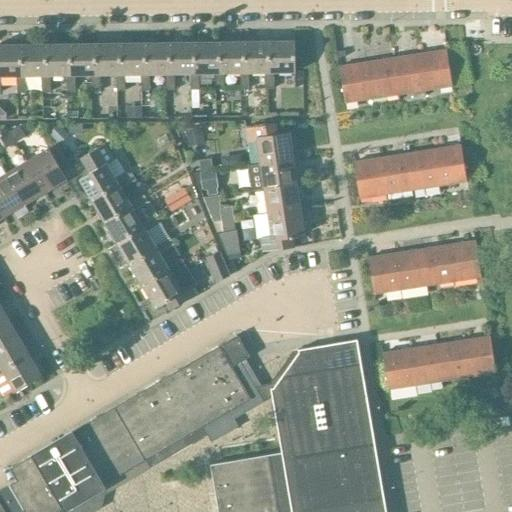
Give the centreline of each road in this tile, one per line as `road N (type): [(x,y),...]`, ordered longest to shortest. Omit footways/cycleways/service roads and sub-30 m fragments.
road 1 (residential): [(0,10),(511,3)]
road 2 (residential): [(92,400),(247,310),(323,302)]
road 3 (residential): [(92,400),(19,269),(45,255)]
